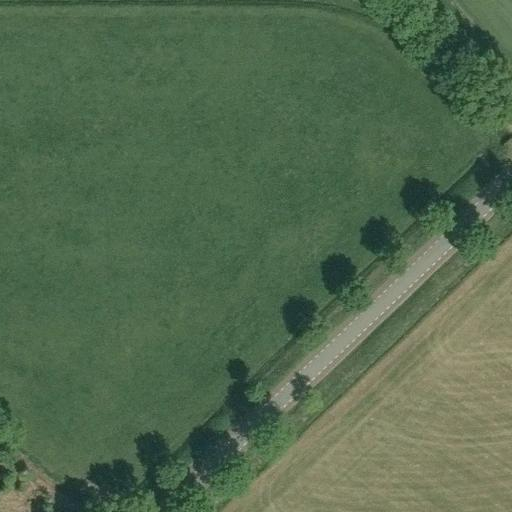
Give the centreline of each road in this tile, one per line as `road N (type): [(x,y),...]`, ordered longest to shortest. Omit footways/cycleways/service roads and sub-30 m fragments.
road 1 (tertiary): [(165,511),(511,175)]
road 2 (unclassified): [(511,115),(408,0)]
